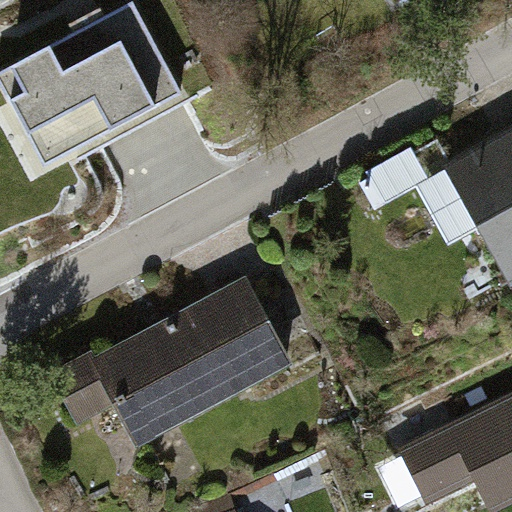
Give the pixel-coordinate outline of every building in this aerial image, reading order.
[(133,0),(130,0),(0,69),(0,79),(18,113),(42,100),(65,142),(178,83),(133,0)] [(503,293),(511,287),(511,118),(428,168),(503,293)] [(409,145),(352,176),(366,203),(424,172),(409,145)] [(122,447),(294,360),(247,268),(49,368),(77,424),(104,410),(122,447)] [(468,467),(488,510),(511,498),(511,389),(456,415),(445,393),(405,411),(437,481),(468,467)] [(247,511),(242,495),(193,510),(193,511),(247,511)]
